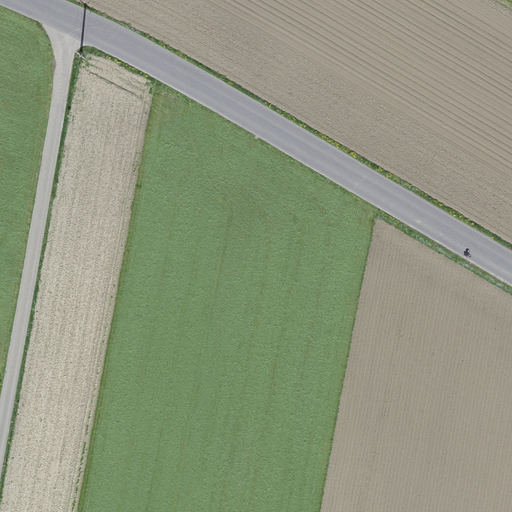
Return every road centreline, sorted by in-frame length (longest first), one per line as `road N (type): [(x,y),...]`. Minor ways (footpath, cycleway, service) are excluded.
road 1 (unclassified): [(18,0),(192,77),(511,271)]
road 2 (track): [(71,22),(0,454)]
